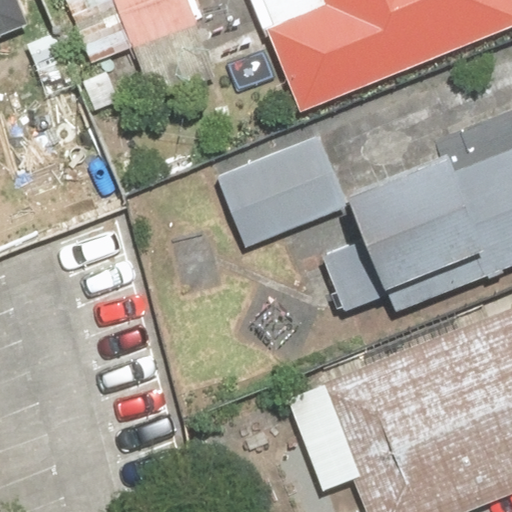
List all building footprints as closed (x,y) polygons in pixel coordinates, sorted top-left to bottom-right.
[(0,0),(0,19),(26,10),(22,0),(0,0)] [(190,0),(119,0),(158,102),(220,79),(190,0)] [(511,0),(260,0),(295,102),(511,30),(511,0)] [(343,196),(390,310),(511,259),(511,112),(442,141),(447,154),(343,196)] [(511,282),(297,359),(351,511),(435,511),(511,485),(511,282)]
